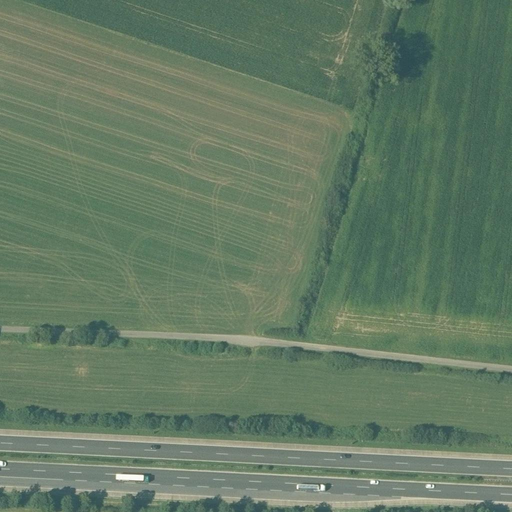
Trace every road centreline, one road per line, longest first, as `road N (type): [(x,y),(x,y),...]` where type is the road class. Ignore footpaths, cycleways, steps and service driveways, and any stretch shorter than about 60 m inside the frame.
road 1 (unclassified): [(511,371),(257,343),(0,330)]
road 2 (motorway): [(511,469),(0,443)]
road 3 (motorway): [(0,470),(511,495)]
